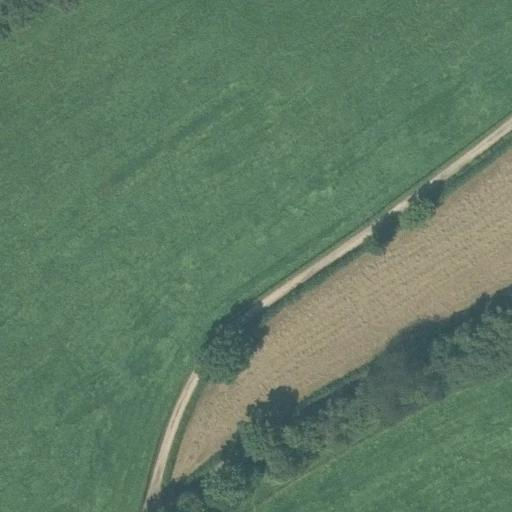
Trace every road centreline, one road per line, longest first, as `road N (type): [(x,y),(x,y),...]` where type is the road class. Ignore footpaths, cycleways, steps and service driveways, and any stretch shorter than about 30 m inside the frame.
road 1 (track): [(150,509),(179,406),(232,328),(511,124)]
road 2 (track): [(150,509),(511,305)]
